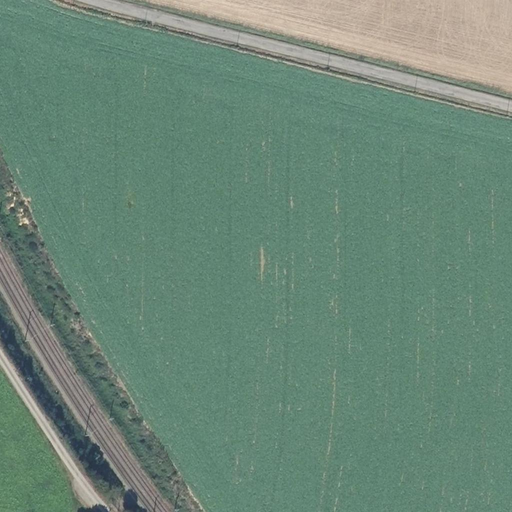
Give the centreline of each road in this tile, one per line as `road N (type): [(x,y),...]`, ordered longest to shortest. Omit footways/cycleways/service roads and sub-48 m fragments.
road 1 (unclassified): [(511,106),(95,0)]
road 2 (unclassified): [(0,357),(106,511)]
